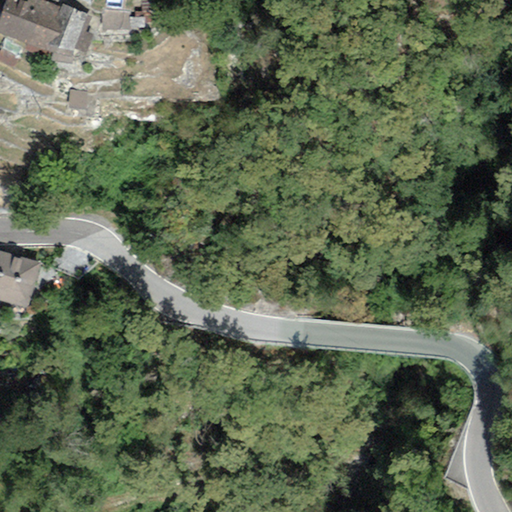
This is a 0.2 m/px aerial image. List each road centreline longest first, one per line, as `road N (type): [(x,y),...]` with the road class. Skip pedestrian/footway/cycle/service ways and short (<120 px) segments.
road 1 (tertiary): [(493,511),(478,466),(488,385),(483,365),(467,351),(233,322),(174,303),(88,237),(0,232)]
road 2 (track): [(241,511),(189,492),(120,498),(85,511)]
